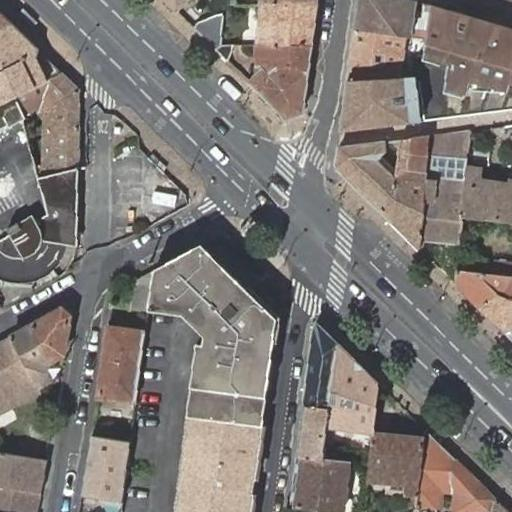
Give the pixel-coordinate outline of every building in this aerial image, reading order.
[(165,0),(177,11),(188,0),(165,0)] [(358,0),(354,29),(408,37),(410,37),(425,39),(430,4),(415,0),(358,0)] [(258,46),(261,46),(312,46),(317,5),(261,5),(259,4),(255,46),(258,46)] [(511,28),(492,22),(430,4),(425,39),(423,54),(449,62),(445,86),(467,93),(471,80),(509,91),(511,82),(511,28)] [(24,7),(19,13),(33,27),(38,22),(24,7)] [(0,30),(14,23),(0,8),(0,30)] [(221,46),(224,15),(217,14),(200,22),(194,28),(217,50),(221,46)] [(63,71),(14,23),(0,30),(0,103),(17,94),(63,71)] [(408,37),(354,29),(348,82),(402,79),(409,79),(410,73),(403,72),(408,37)] [(233,46),(221,46),(217,50),(227,61),(233,46)] [(303,113),(312,46),(261,46),(258,46),(258,71),(248,81),(287,119),(303,113)] [(81,88),(63,71),(17,94),(28,117),(32,115),(29,109),(40,103),(43,109),(80,91),(81,88)] [(402,79),(348,82),(341,132),(421,121),(420,105),(416,80),(416,78),(409,79),(402,79)] [(80,127),(80,91),(43,109),(44,111),(47,116),(46,134),(80,127)] [(17,94),(0,103),(0,284),(9,279),(34,282),(36,279),(45,276),(55,269),(62,275),(70,268),(76,259),(79,250),(79,241),(68,241),(45,238),(45,235),(45,233),(45,232),(45,230),(45,229),(45,228),(45,227),(46,224),(46,223),(47,222),(47,221),(48,220),(48,219),(49,218),(49,217),(50,215),(52,214),(53,212),(54,211),(55,210),(56,209),(58,208),(59,207),(61,206),(63,205),(64,205),(65,204),(67,204),(69,203),(70,203),(71,168),(41,176),(37,164),(32,146),(30,140),(25,119),(28,117),(17,94)] [(80,163),(80,127),(46,134),(35,138),(30,140),(32,146),(45,145),(46,162),(37,164),(41,176),(71,168),(72,168),(72,164),(80,163)] [(468,158),(470,131),(431,136),(429,148),(446,150),(445,155),(468,158)] [(402,140),(392,222),(419,249),(420,240),(427,174),(427,173),(429,148),(431,136),(412,138),(402,140)] [(336,167),(392,222),(402,140),(339,148),(336,167)] [(79,241),(80,163),(72,164),(72,168),(71,168),(70,203),(69,203),(67,204),(65,204),(64,205),(63,205),(61,206),(59,207),(58,208),(56,209),(55,210),(54,211),(53,212),(52,214),(50,215),(49,217),(49,218),(48,219),(48,220),(47,221),(47,222),(46,223),(46,224),(45,227),(45,228),(45,229),(45,230),(45,232),(45,233),(45,235),(45,238),(68,241),(79,241)] [(460,244),(463,217),(465,195),(433,191),(434,180),(432,180),(432,175),(428,173),(427,173),(427,174),(420,240),(460,244)] [(511,221),(511,179),(509,179),(508,189),(471,184),(466,183),(466,184),(465,195),(463,217),(511,221)] [(433,191),(465,195),(466,184),(434,180),(433,191)] [(252,511),(279,316),(204,244),(154,268),(149,309),(186,315),(207,335),(206,342),(201,343),(178,511),(252,511)] [(493,264),(492,275),(508,277),(509,266),(493,264)] [(149,309),(154,268),(140,277),(135,307),(149,309)] [(511,276),(508,277),(492,275),(457,271),(455,284),(481,309),(498,293),(511,299),(511,276)] [(511,299),(498,293),(481,309),(505,333),(509,329),(511,329),(511,299)] [(35,323),(53,358),(64,353),(70,314),(65,307),(35,323)] [(13,335),(42,388),(53,381),(47,371),(49,364),(55,361),(53,358),(35,323),(13,335)] [(339,342),(320,323),(317,326),(306,404),(332,407),(339,342)] [(146,331),(111,326),(100,396),(137,400),(140,377),(146,331)] [(0,409),(42,388),(13,335),(0,341),(0,409)] [(381,383),(339,342),(332,407),(329,427),(376,433),(376,432),(381,383)] [(332,407),(306,404),(300,454),(326,458),(328,445),(329,427),(332,407)] [(456,458),(426,428),(426,437),(421,495),(420,507),(419,511),(438,511),(439,509),(441,488),(455,489),(456,458)] [(426,437),(376,432),(376,433),(374,452),(373,463),(372,480),(410,483),(410,494),(421,495),(426,437)] [(133,443),(91,436),(81,497),(123,504),(133,443)] [(45,473),(48,456),(0,447),(0,511),(38,511),(42,491),(37,490),(40,473),(45,473)] [(373,463),(374,452),(357,449),(356,461),(373,463)] [(326,458),(300,454),(293,508),(325,511),(343,511),(351,461),(326,458)] [(494,511),(496,496),(456,458),(455,489),(460,489),(459,510),(466,511),(476,511),(494,511)] [(511,511),(496,496),(494,511),(476,511),(466,511),(511,511)]
